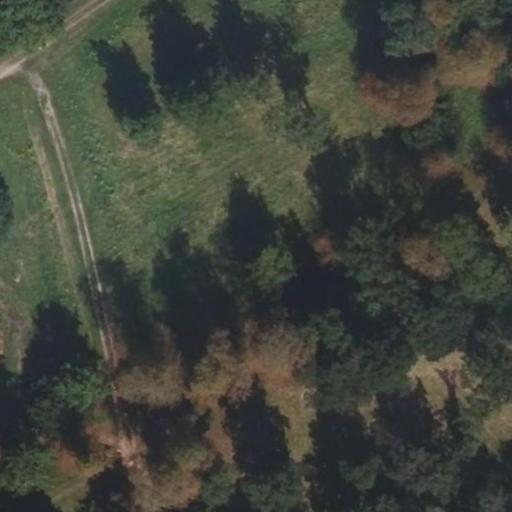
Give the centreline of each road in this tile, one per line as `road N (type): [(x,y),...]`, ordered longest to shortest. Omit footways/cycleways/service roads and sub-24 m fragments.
road 1 (track): [(149,511),(23,53)]
road 2 (track): [(413,0),(511,110)]
road 3 (track): [(100,0),(0,69)]
